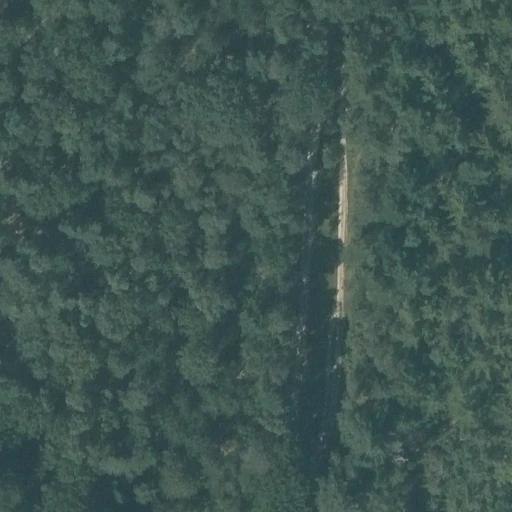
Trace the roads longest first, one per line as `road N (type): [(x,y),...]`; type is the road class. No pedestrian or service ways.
road 1 (track): [(285,511),(321,0)]
road 2 (unknown): [(313,511),(343,0)]
